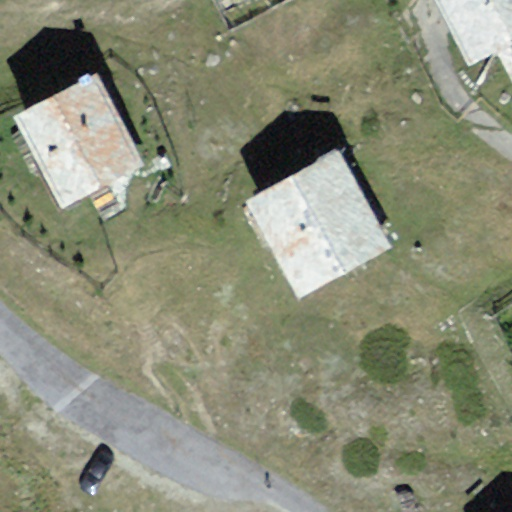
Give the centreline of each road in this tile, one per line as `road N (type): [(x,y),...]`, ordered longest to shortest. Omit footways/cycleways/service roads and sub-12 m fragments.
road 1 (unclassified): [(0,333),(63,395),(283,511)]
road 2 (residential): [(511,152),(470,124),(422,32)]
